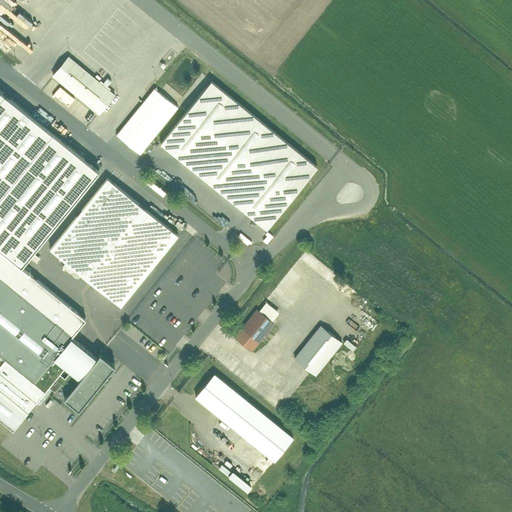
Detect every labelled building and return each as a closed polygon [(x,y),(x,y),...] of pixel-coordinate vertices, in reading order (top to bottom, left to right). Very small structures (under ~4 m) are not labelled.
[(62,59),(49,76),(95,112),(108,96),(62,59)] [(213,80),(161,145),(268,231),(320,166),(213,80)] [(157,85),(120,134),(145,153),(182,103),(157,85)] [(0,422),(11,431),(56,379),(69,390),(64,398),(79,410),(115,365),(100,352),(96,357),(74,339),(78,334),(70,327),(80,313),(21,265),(97,172),(0,92),(0,422)] [(107,177),(50,244),(117,301),(174,234),(107,177)] [(153,294),(191,325),(225,282),(187,252),(153,294)] [(300,291),(281,275),(258,303),(261,305),(255,312),(253,310),(237,329),(257,346),(273,326),(269,322),(274,316),(277,319),(300,291)] [(318,327),(292,361),(311,375),(337,341),(318,327)] [(212,372),(191,397),(271,462),(292,437),(212,372)] [(143,463),(157,475),(176,452),(162,441),(143,463)] [(239,469),(234,475),(252,491),(257,485),(239,469)]
